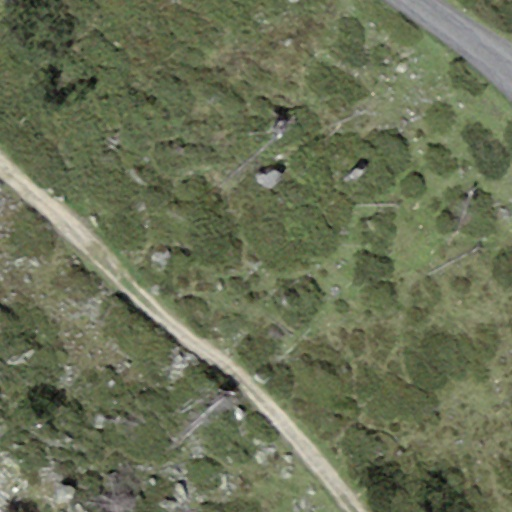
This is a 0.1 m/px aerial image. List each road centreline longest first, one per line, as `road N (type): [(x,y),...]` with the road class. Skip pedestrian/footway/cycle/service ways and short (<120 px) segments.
road 1 (track): [(0,164),(253,393),(355,511)]
road 2 (tertiary): [(406,0),(511,81)]
